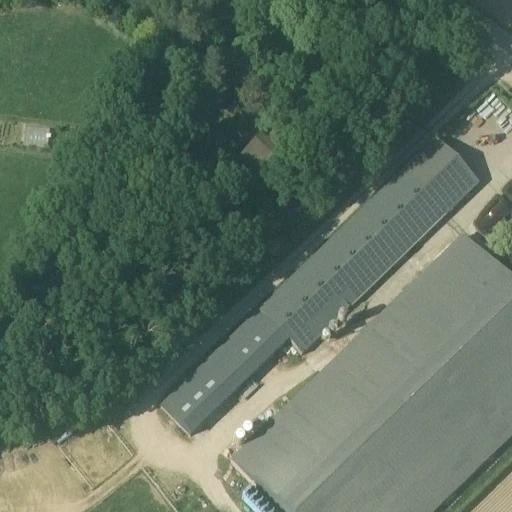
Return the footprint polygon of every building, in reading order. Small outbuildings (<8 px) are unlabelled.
[(284,159),(261,136),(240,156),(263,180),(284,159)] [(479,185),(436,142),(258,315),(244,329),(272,358),(287,344),(301,358),(479,185)] [(500,206),(477,229),(487,239),(510,216),(500,206)] [(435,511),(511,438),(511,290),(463,240),(231,465),(276,511),(435,511)] [(190,438),(233,397),(205,368),(162,408),(190,438)]
